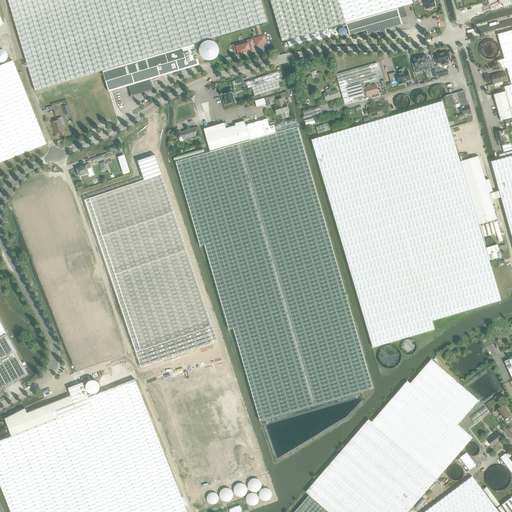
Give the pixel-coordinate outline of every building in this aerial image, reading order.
[(8,0),(36,92),(103,72),(194,44),(267,22),(260,0),(8,0)] [(398,9),(398,8),(412,4),(411,0),(269,0),(282,41),(287,40),(289,48),(313,41),(314,43),(338,36),(337,29),(346,27),(346,24),(398,9)] [(420,0),(421,0),(423,0),(426,9),(428,8),(428,9),(429,10),(431,9),(432,8),(432,7),(434,7),(434,6),(435,5),(434,1),(432,1),(431,0),(420,0)] [(346,24),(346,27),(349,36),(366,31),(367,35),(379,32),(380,36),(386,34),(385,30),(402,25),(398,9),(346,24)] [(0,162),(46,144),(12,60),(0,65),(0,24),(2,23),(0,18),(0,162)] [(503,87),(505,91),(511,118),(511,30),(497,34),(504,59),(496,61),(499,70),(506,68),(511,85),(503,87)] [(238,51),(239,55),(250,52),(250,51),(255,50),(253,44),(257,42),(258,45),(265,43),(263,36),(256,39),(256,40),(247,43),(247,41),(244,42),(243,42),(241,42),(240,43),(236,45),(237,47),(234,48),(235,52),(238,51)] [(204,62),(221,55),(214,38),(198,45),(204,62)] [(0,46),(2,51),(5,49),(5,50),(10,48),(7,39),(0,42),(0,46)] [(496,51),(496,49),(496,48),(495,46),(494,45),(493,44),(491,43),(489,42),(488,42),(486,42),(484,43),(483,43),(482,44),(480,46),(480,47),(479,49),(479,51),(479,52),(480,54),(480,55),(481,57),(483,58),(484,58),(485,59),(487,59),(489,59),(491,59),(492,58),(493,57),(495,56),(495,54),(496,53),(496,51)] [(200,65),(194,44),(103,72),(108,88),(113,87),(114,91),(128,86),(130,96),(152,89),(150,80),(200,65)] [(11,51),(10,48),(5,50),(5,49),(2,51),(3,55),(0,56),(2,60),(14,55),(12,51),(11,51)] [(447,63),(448,63),(448,61),(450,60),(449,56),(451,56),(450,52),(448,52),(448,51),(444,53),(437,55),(437,57),(439,63),(441,63),(442,64),(443,64),(444,64),(445,64),(446,64),(447,63)] [(424,56),(420,57),(423,69),(429,67),(430,69),(433,68),(431,59),(428,60),(426,56),(424,56)] [(415,63),(412,64),(415,73),(418,72),(417,71),(423,69),(420,57),(416,58),(416,59),(414,59),(415,63)] [(377,63),(336,74),(340,90),(360,84),(381,78),(377,63)] [(395,73),(389,74),(391,82),(397,80),(398,83),(399,83),(399,84),(403,83),(402,82),(410,80),(408,71),(405,72),(404,69),(398,70),(399,73),(396,75),(395,73)] [(257,78),(246,82),(247,86),(248,88),(251,87),(252,87),(254,95),(255,96),(259,95),(280,88),(278,82),(281,80),(280,77),(283,77),(281,71),(257,78)] [(507,80),(506,79),(504,72),(499,74),(491,76),(493,84),(507,80)] [(360,84),(340,90),(341,93),(342,96),(344,103),(345,104),(350,102),(350,101),(364,97),(364,96),(361,85),(360,84)] [(367,87),(365,88),(367,96),(378,92),(376,84),(371,86),(370,84),(367,85),(367,87)] [(442,94),(442,93),(442,92),(442,91),(441,89),(440,88),(439,88),(438,87),(436,86),(434,86),(433,87),(431,87),(430,88),(429,89),(428,90),(428,92),(428,93),(428,95),(428,96),(429,97),(430,99),(431,100),(432,100),(434,100),(435,101),(437,100),(438,100),(439,100),(440,99),(441,98),(442,96),(442,95),(442,94)] [(323,93),(326,101),(339,97),(337,89),(331,91),(330,89),(325,90),(326,93),(323,93)] [(461,107),(468,105),(464,90),(445,96),(444,97),(445,100),(442,101),(444,108),(460,103),(461,107)] [(500,121),(511,118),(505,91),(493,94),(500,121)] [(234,97),(236,97),(235,92),(232,93),(232,92),(223,94),(226,104),(227,106),(235,103),(234,97)] [(424,99),(424,98),(424,96),(423,95),(423,94),(422,93),(420,93),(419,92),(418,92),(416,92),(415,93),(414,93),(413,94),(412,95),(411,96),(411,98),(411,99),(411,100),(411,102),(412,103),(413,104),(414,105),(415,105),(417,106),(419,106),(420,105),(421,105),(422,104),(423,103),(424,102),(424,101),(424,99)] [(406,103),(406,102),(406,101),(405,100),(404,99),(403,98),(402,97),(401,97),(400,97),(399,97),(398,98),(396,99),(395,100),(395,101),(394,102),(394,103),(394,104),(395,105),(396,107),(397,108),(398,109),(399,109),(400,109),(401,109),(402,109),(404,108),(405,106),(406,106),(406,105),(406,103)] [(275,106),(277,114),(288,111),(286,103),(284,104),(282,98),(276,100),(277,104),(278,103),(278,105),(275,106)] [(460,161),(444,108),(442,101),(314,139),(373,348),(434,329),(432,321),(501,300),(489,260),(485,248),(478,225),(460,161)] [(461,107),(460,107),(462,114),(458,115),(459,118),(465,117),(464,115),(471,113),(468,105),(461,107)] [(317,107),(305,111),(303,112),(305,118),(319,114),(322,113),(320,106),(317,107)] [(371,118),(379,116),(383,114),(383,115),(389,114),(387,106),(381,108),(381,106),(368,110),(364,111),(366,116),(370,115),(371,118)] [(58,120),(52,122),(54,128),(54,129),(56,134),(64,131),(61,124),(64,123),(62,117),(57,119),(58,120)] [(204,129),(210,151),(275,133),(273,125),(269,126),(267,119),(246,125),(244,121),(235,123),(235,125),(226,128),(224,123),(204,129)] [(328,124),(316,127),(318,133),(330,130),(328,124)] [(297,126),(275,133),(210,151),(176,161),(200,246),(204,245),(229,330),(233,328),(260,420),(372,388),(297,126)] [(197,133),(200,132),(198,126),(195,127),(181,132),(183,139),(197,135),(197,133)] [(504,139),(503,135),(501,130),(495,132),(496,137),(497,140),(497,141),(500,140),(504,139)] [(502,146),(504,152),(511,150),(510,143),(506,144),(502,146)] [(85,200),(141,367),(217,341),(155,155),(138,161),(144,180),(85,200)] [(489,194),(491,200),(501,197),(511,237),(511,155),(491,162),(499,191),(493,192),(489,194)] [(478,156),(460,161),(478,225),(497,219),(491,200),(489,194),(493,192),(489,179),(485,180),(478,156)] [(89,163),(76,168),(78,172),(77,173),(78,175),(79,175),(79,176),(88,173),(90,176),(93,174),(91,168),(89,163)] [(50,176),(53,184),(63,181),(61,173),(50,176)] [(70,183),(18,197),(59,346),(68,344),(75,369),(124,356),(107,294),(96,297),(97,300),(89,302),(86,292),(90,291),(91,296),(99,293),(95,277),(86,280),(88,286),(84,287),(81,278),(83,278),(81,268),(69,272),(66,259),(90,252),(89,248),(81,250),(78,238),(84,236),(70,183)] [(494,241),(494,239),(493,238),(491,237),(490,236),(488,236),(487,237),(486,237),(485,239),(485,241),(485,242),(486,244),(487,245),(489,245),(491,245),(492,244),(493,243),(494,241)] [(497,244),(485,248),(489,260),(501,257),(497,244)] [(0,390),(3,389),(4,388),(19,380),(27,375),(26,373),(15,352),(16,352),(0,323),(0,390)] [(415,349),(415,348),(415,347),(415,346),(414,344),(413,343),(412,342),(411,342),(409,341),(408,341),(405,342),(404,342),(403,344),(401,346),(401,347),(401,348),(401,350),(401,351),(402,353),(403,354),(404,355),(405,355),(406,356),(408,356),(409,356),(410,355),(412,355),(413,354),(414,353),(415,352),(415,350),(415,349)] [(398,358),(398,356),(398,354),(397,353),(395,351),(394,350),(392,349),(390,348),(387,348),(386,348),(383,349),(382,350),(380,351),(379,353),(378,354),(378,357),(378,358),(378,361),(378,362),(379,364),(381,365),(382,367),(384,368),(386,368),(388,369),(389,368),(391,368),(392,368),(394,367),(395,365),(397,364),(398,362),(398,361),(398,358)] [(386,511),(387,511),(392,506),(393,505),(401,511),(407,511),(435,480),(463,449),(473,438),(457,424),(478,400),(455,381),(431,359),(410,383),(407,381),(371,422),(369,420),(323,471),(322,472),(314,480),(305,492),(309,495),(294,511),(386,511)] [(117,370),(122,368),(122,370),(123,370),(124,373),(128,372),(126,363),(116,365),(117,370)] [(103,375),(99,387),(107,389),(108,386),(112,387),(114,382),(111,382),(112,378),(103,375)] [(12,436),(0,440),(0,484),(11,511),(188,511),(180,491),(178,487),(135,379),(112,388),(88,398),(57,410),(60,417),(12,436)] [(25,408),(5,418),(12,436),(60,417),(57,410),(88,398),(83,383),(68,388),(71,396),(67,397),(63,397),(59,398),(57,401),(52,403),(27,413),(25,408)] [(504,420),(511,415),(503,404),(496,409),(504,420)] [(485,407),(471,418),(475,423),(489,412),(485,407)] [(502,438),(498,432),(488,440),(492,446),(502,438)] [(511,454),(510,451),(500,458),(511,474),(511,462),(509,458),(511,455),(511,454)] [(476,465),(466,453),(457,459),(467,472),(469,470),(476,465)] [(510,479),(510,478),(509,476),(509,474),(508,472),(506,470),(504,468),(502,467),(500,467),(497,467),(495,467),(493,468),(491,469),(489,471),(488,472),(487,474),(486,476),(486,479),(486,481),(487,483),(488,485),(489,487),(491,488),(493,489),(495,490),(498,490),(500,490),(502,489),(504,488),(506,487),(507,485),(509,483),(509,481),(510,479)] [(467,480),(424,511),(499,511),(497,508),(475,480),(472,476),(467,480)] [(511,511),(511,498),(511,497),(497,508),(499,511),(511,511)]
